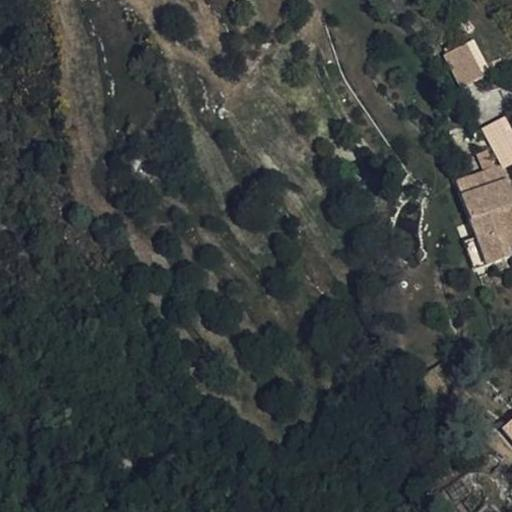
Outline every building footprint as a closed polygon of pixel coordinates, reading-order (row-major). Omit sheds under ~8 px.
[(485,77),(471,44),(464,48),(481,79),(485,77)] [(481,79),(464,48),(447,55),(463,88),(481,79)] [(511,119),(510,114),(483,127),(503,169),(511,164),(511,119)] [(486,174),(496,171),(492,152),(481,154),(486,174)] [(478,183),(469,186),(466,178),(456,181),(463,191),(474,272),(511,260),(511,239),(509,229),(511,228),(511,203),(505,183),(480,191),(478,183)] [(456,181),(447,184),(474,272),(463,191),(456,181)]
